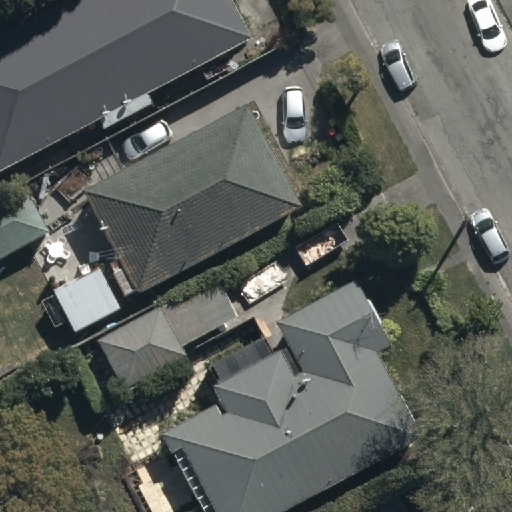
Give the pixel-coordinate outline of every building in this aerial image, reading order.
[(229,0),(53,0),(0,28),(0,161),(246,32),(229,0)] [(245,98),(82,184),(118,254),(107,260),(124,292),(299,200),(245,98)] [(0,207),(0,265),(47,242),(24,196),(0,207)] [(78,270),(51,283),(72,325),(118,302),(93,254),(75,263),(78,270)] [(161,426),(205,511),(260,511),(420,430),(377,345),(390,339),(356,272),(275,314),(279,322),(211,357),(220,374),(208,380),(217,397),(161,426)] [(98,334),(124,385),(186,353),(180,341),(235,313),(215,274),(98,334)] [(386,511),(381,503),(364,511),(386,511)]
